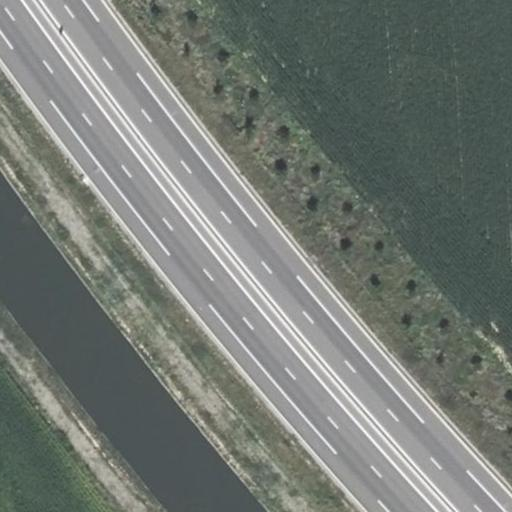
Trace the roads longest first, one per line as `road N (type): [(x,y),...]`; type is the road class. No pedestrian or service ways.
road 1 (trunk): [(482,511),(189,172),(63,0)]
road 2 (trunk): [(0,0),(252,327),(413,511)]
